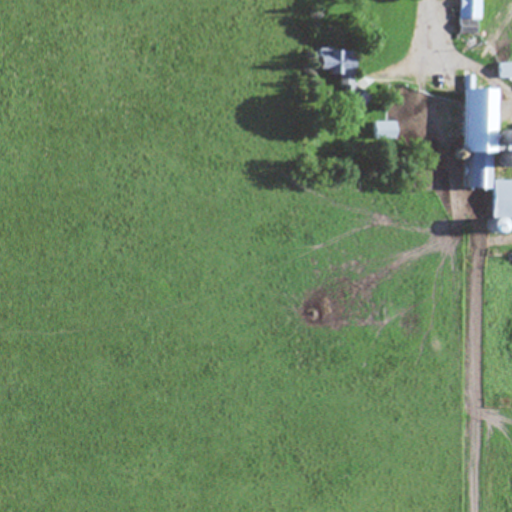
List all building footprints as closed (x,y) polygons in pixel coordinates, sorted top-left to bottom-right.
[(454,0),(454,35),(476,35),(476,0),(454,0)] [(349,51),(311,51),(311,71),(322,71),(322,76),(336,76),(336,87),(342,87),(342,112),(361,112),(361,92),(349,92),(349,51)] [(511,63),(493,63),(493,78),(511,78),(511,63)] [(456,191),(486,191),(486,220),(511,219),(511,181),(488,182),(488,167),(509,167),(509,132),(489,132),(489,91),(456,91),(456,191)] [(367,138),(390,138),(390,124),(367,124),(367,138)]
